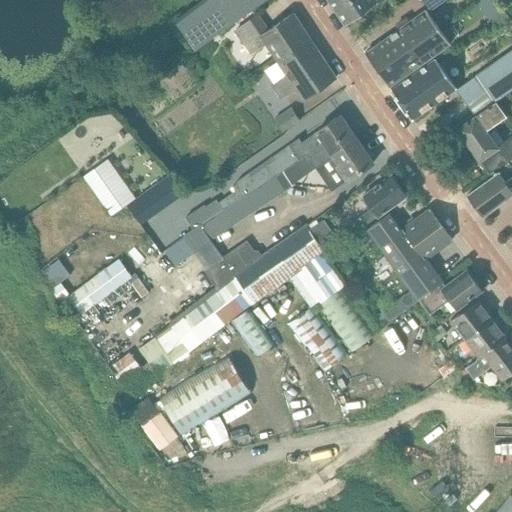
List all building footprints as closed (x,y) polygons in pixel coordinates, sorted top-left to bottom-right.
[(206,0),(176,22),(196,49),(266,0),(206,0)] [(327,0),(345,25),(378,3),(375,0),(327,0)] [(489,19),(487,21),(491,27),(494,32),(511,20),(508,16),(504,9),(489,19)] [(449,44),(429,15),(425,10),(408,23),(405,18),(395,25),(398,30),(397,30),(410,47),(421,39),(430,51),(434,49),(437,53),(449,44)] [(257,15),(235,30),(251,53),(265,44),(276,59),(286,75),(274,83),(272,84),(281,98),(295,89),(303,100),(336,78),(309,38),(293,13),(267,30),(257,15)] [(365,54),(388,87),(437,53),(434,49),(430,51),(421,39),(410,47),(397,30),(365,54)] [(511,48),(456,88),(475,115),(456,129),(488,174),(511,156),(511,133),(503,140),(497,145),(489,134),(486,130),(506,116),(498,106),(511,96),(508,91),(511,87),(511,48)] [(435,59),(391,90),(412,120),(437,102),(456,88),(438,63),(435,59)] [(291,107),(288,108),(273,118),(281,130),(299,119),(291,107)] [(235,191),(217,204),(222,211),(244,197),(272,178),(283,171),(307,155),(311,153),(313,156),(326,147),(329,145),(340,138),(345,145),(346,147),(350,145),(357,139),(341,116),(302,143),(299,139),(237,183),(238,185),(233,188),(235,191)] [(311,153),(307,155),(309,158),(316,167),(315,168),(316,170),(332,192),(333,191),(349,180),(374,162),(373,162),(357,139),(350,145),(346,147),(345,145),(340,138),(329,145),(326,147),(313,156),(311,153)] [(283,171),(293,186),(316,170),(315,168),(316,167),(309,158),(307,155),(283,171)] [(106,157),(81,174),(110,215),(125,205),(135,198),(106,157)] [(293,186),(290,182),(283,171),(272,178),(280,189),(286,191),(293,186)] [(498,173),(466,196),(483,218),(483,217),(511,195),(511,177),(505,182),(498,173)] [(135,198),(125,205),(141,228),(185,198),(168,175),(135,198)] [(364,226),(407,195),(392,175),(362,196),(371,209),(358,218),(364,226)] [(254,212),(255,213),(286,191),(280,189),(272,178),(244,197),(254,212)] [(222,211),(219,213),(225,223),(234,225),(254,212),(244,197),(222,211)] [(203,207),(185,219),(193,230),(201,225),(214,216),(207,206),(205,208),(203,207)] [(388,214),(367,229),(381,248),(412,289),(382,311),(390,321),(412,304),(419,299),(431,291),(443,282),(426,259),(452,240),(429,209),(400,230),(388,214)] [(214,216),(201,225),(210,240),(224,231),(225,223),(219,213),(214,216)] [(324,221),(311,231),(325,252),(339,242),(324,221)] [(193,230),(184,238),(195,252),(211,241),(201,225),(193,230)] [(247,240),(222,257),(223,259),(254,303),(326,253),(325,252),(311,231),(310,231),(307,227),(263,258),(258,251),(254,250),(247,240)] [(193,254),(195,252),(184,238),(164,253),(176,267),(193,254)] [(193,254),(206,272),(223,259),(222,257),(211,241),(195,252),(193,254)] [(171,325),(155,337),(174,363),(210,336),(232,320),(250,307),(254,303),(223,259),(206,272),(216,286),(169,322),(171,325)] [(40,274),(52,291),(71,277),(60,261),(40,274)] [(81,289),(71,296),(83,312),(93,305),(126,281),(131,277),(119,261),(81,289)] [(431,291),(419,299),(430,314),(448,300),(455,309),(481,290),(467,271),(446,286),(443,282),(431,291)] [(138,280),(131,285),(141,299),(148,294),(138,280)] [(377,333),(342,286),(318,304),(352,350),(377,333)] [(465,339),(491,319),(490,317),(490,314),(487,310),(484,309),(477,301),(451,321),(465,339)] [(349,353),(314,307),(290,324),(324,371),(349,353)] [(250,310),(234,322),(235,323),(240,331),(258,356),(274,344),(251,311),(250,310)] [(491,319),(465,339),(479,357),(504,339),(505,337),(499,329),(499,326),(495,321),(493,321),(491,319)] [(437,326),(432,330),(437,338),(447,332),(441,324),(437,326)] [(511,350),(504,339),(479,357),(468,366),(477,377),(488,369),(486,366),(491,363),(503,379),(511,372),(511,350)] [(134,350),(113,363),(122,378),(143,365),(134,350)] [(160,399),(184,436),(252,394),(229,356),(160,399)] [(452,361),(439,370),(444,376),(456,367),(452,361)] [(147,397),(129,409),(153,443),(171,430),(147,397)] [(511,511),(511,491),(511,492),(498,511),(511,511)]
